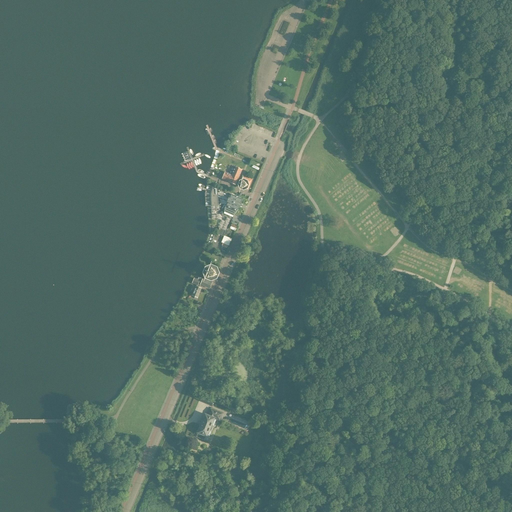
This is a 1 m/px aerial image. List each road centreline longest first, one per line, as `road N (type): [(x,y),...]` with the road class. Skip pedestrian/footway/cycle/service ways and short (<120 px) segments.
road 1 (unknown): [(453,511),(454,465),(489,322),(485,131),(496,0)]
road 2 (unclassified): [(126,511),(281,143)]
